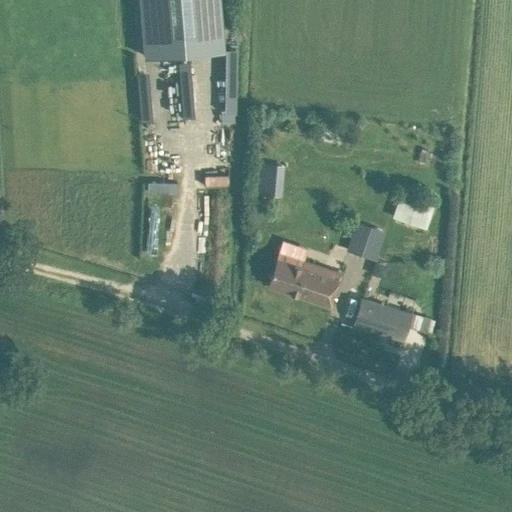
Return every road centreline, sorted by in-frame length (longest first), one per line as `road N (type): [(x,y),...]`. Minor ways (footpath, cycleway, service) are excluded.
road 1 (unclassified): [(511,421),(239,324)]
road 2 (track): [(0,251),(239,324)]
